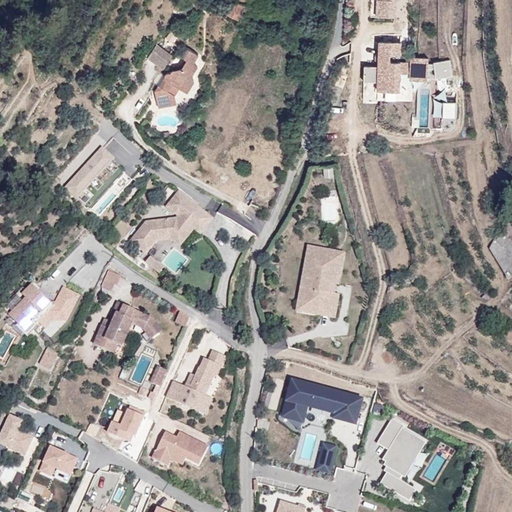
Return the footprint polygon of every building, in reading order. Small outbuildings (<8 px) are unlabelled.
[(230,0),(225,14),(242,22),(248,6),(245,5),(247,0),(235,0),(236,1),(233,0),(230,0)] [(400,1),(400,0),(377,0),(377,17),(396,17),(397,1),(400,1)] [(453,76),(450,59),(434,62),(434,64),(429,64),(429,58),(411,58),(411,63),(400,63),(401,42),(379,41),(379,65),(365,65),(364,81),(379,81),(378,89),(400,90),(400,73),(411,73),(411,79),(428,79),(428,68),(435,69),(436,78),(453,76)] [(170,56),(155,47),(148,59),(163,67),(170,56)] [(163,88),(160,85),(159,84),(155,91),(159,107),(177,103),(176,94),(169,91),(173,83),(179,88),(182,84),(195,82),(193,74),(198,65),(194,64),(199,55),(189,49),(183,60),(186,62),(182,68),(173,69),(171,72),(168,72),(167,72),(164,77),(168,80),(163,88)] [(164,77),(160,85),(163,88),(168,80),(164,77)] [(188,93),(195,82),(182,84),(179,88),(188,93)] [(169,91),(176,94),(179,88),(173,83),(169,91)] [(455,116),(457,100),(445,99),(443,114),(455,116)] [(103,149),(67,188),(90,209),(124,172),(112,161),(114,159),(103,149)] [(215,218),(179,190),(166,206),(180,217),(147,221),(130,241),(146,254),(158,240),(153,236),(157,230),(177,228),(188,237),(194,229),(190,225),(194,220),(206,229),(215,218)] [(206,229),(194,220),(190,225),(194,229),(201,234),(206,229)] [(188,237),(177,228),(157,230),(153,236),(158,240),(171,239),(181,247),(188,237)] [(503,234),(496,240),(502,247),(504,247),(511,241),(503,234)] [(490,249),(505,274),(506,277),(511,272),(511,256),(504,247),(502,247),(496,240),(495,239),(490,249)] [(311,289),(319,251),(345,255),(345,253),(310,246),(298,310),(336,317),(340,294),(338,293),(334,314),(303,309),(307,288),(311,289)] [(345,255),(319,251),(311,289),(307,288),(303,309),(334,314),(338,293),(345,255)] [(147,263),(153,268),(158,262),(152,257),(147,263)] [(164,267),(158,262),(153,268),(159,274),(164,267)] [(102,285),(112,289),(115,282),(117,283),(121,275),(109,270),(102,285)] [(73,310),(80,295),(64,287),(57,302),(53,303),(32,284),(22,294),(26,298),(10,315),(29,334),(40,323),(46,329),(53,322),(59,315),(64,314),(68,308),(69,308),(73,310)] [(115,316),(121,303),(117,302),(112,314),(115,316)] [(122,346),(132,323),(144,329),(151,316),(121,303),(115,316),(110,329),(102,325),(94,345),(114,353),(117,345),(118,344),(122,346)] [(68,321),(73,310),(69,308),(68,308),(64,314),(59,315),(53,322),(68,321)] [(183,329),(187,320),(177,313),(173,324),(183,329)] [(152,338),(162,329),(151,316),(144,329),(152,338)] [(42,360),(54,365),(60,352),(49,347),(42,360)] [(222,365),(226,356),(213,350),(209,360),(222,365)] [(186,386),(173,381),(166,397),(191,407),(194,400),(202,403),(206,395),(215,374),(217,375),(222,365),(209,360),(205,358),(201,367),(200,367),(196,376),(192,385),(187,383),(186,386)] [(159,386),(165,373),(156,369),(156,371),(151,382),(159,386)] [(192,385),(196,376),(191,374),(187,383),(192,385)] [(334,418),(356,424),(363,399),(293,380),(283,417),(303,422),(308,406),(336,414),(334,418)] [(139,393),(145,396),(148,390),(141,387),(139,393)] [(194,400),(191,407),(206,414),(213,398),(206,395),(202,403),(194,400)] [(126,408),(120,405),(116,415),(122,417),(126,408)] [(113,421),(108,432),(126,440),(129,433),(136,436),(146,413),(130,406),(122,425),(113,421)] [(11,416),(0,438),(0,443),(26,456),(34,437),(19,431),(23,422),(11,416)] [(379,441),(391,448),(389,451),(383,461),(387,463),(385,465),(394,471),(392,475),(388,472),(381,484),(410,502),(417,490),(400,480),(402,476),(424,441),(403,428),(404,426),(392,419),(379,441)] [(174,443),(177,438),(165,432),(163,438),(174,443)] [(163,438),(152,459),(167,466),(171,459),(174,452),(186,458),(200,464),(208,447),(179,433),(177,438),(174,443),(163,438)] [(377,444),(389,451),(391,448),(379,441),(377,444)] [(424,441),(402,476),(405,478),(427,442),(424,441)] [(338,446),(322,442),(314,470),(331,474),(338,446)] [(436,449),(451,457),(455,450),(441,442),(436,449)] [(56,468),(71,475),(78,459),(51,447),(40,471),(52,476),(56,468)] [(174,452),(171,459),(183,465),(186,458),(174,452)] [(299,507),(282,501),(278,511),(305,511),(307,509),(299,507)] [(118,511),(121,508),(109,503),(105,511),(118,511)]
